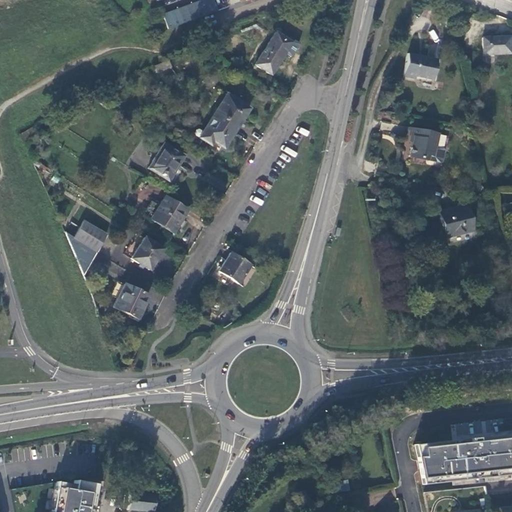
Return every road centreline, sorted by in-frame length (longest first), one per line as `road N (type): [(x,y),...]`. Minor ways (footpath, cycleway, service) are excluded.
road 1 (residential): [(309,96),(219,219),(170,307)]
road 2 (primary): [(87,401),(175,451),(200,511)]
road 3 (secondary): [(308,246),(345,99)]
road 4 (primary): [(218,362),(186,378),(87,401)]
road 5 (primary): [(87,401),(218,402)]
road 6 (primary): [(511,357),(392,367)]
